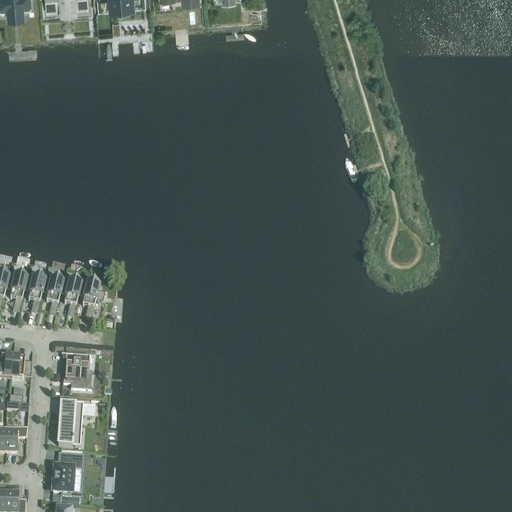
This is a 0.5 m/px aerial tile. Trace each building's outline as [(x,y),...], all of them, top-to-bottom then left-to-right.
[(22,5),(30,5),(29,0),(0,0),(0,7),(7,7),(7,11),(7,16),(8,16),(13,16),(23,15),(22,10),(22,5)] [(45,0),(46,10),(60,9),(60,13),(73,12),(73,10),(87,9),(86,0),(45,0)] [(0,312),(1,313),(9,279),(4,278),(4,276),(0,275),(0,312)] [(13,313),(19,314),(27,281),(22,279),(22,278),(12,275),(8,290),(12,291),(10,300),(15,301),(13,313)] [(31,315),(37,316),(45,282),(40,281),(40,279),(30,277),(26,292),(30,293),(28,302),(33,303),(31,315)] [(49,316),(55,318),(63,284),(58,283),(58,281),(48,279),(45,293),(48,294),(46,303),(52,305),(49,316)] [(67,318),(73,320),(81,286),(76,285),(76,283),(66,280),(63,295),(67,296),(64,305),(70,306),(67,318)] [(98,293),(99,288),(94,286),(94,285),(84,282),(81,297),(85,298),(82,307),(88,308),(85,320),(91,321),(96,303),(103,305),(105,294),(98,293)] [(0,380),(11,381),(12,379),(11,379),(13,359),(2,358),(3,353),(0,352),(0,380)] [(91,357),(62,355),(62,356),(65,356),(64,365),(66,365),(66,371),(64,370),(63,385),(72,386),(72,383),(86,384),(87,373),(88,373),(87,379),(100,380),(101,361),(89,360),(89,358),(91,358),(91,357)] [(25,360),(13,359),(11,379),(12,379),(23,380),(23,379),(31,380),(32,364),(25,363),(25,360)] [(9,405),(19,405),(22,406),(23,398),(9,397),(9,405)] [(73,436),(81,436),(82,418),(94,419),(95,407),(61,404),(58,447),(72,448),(73,436)] [(6,454),(17,454),(17,440),(26,440),(27,430),(6,429),(6,454)] [(60,456),(59,469),(55,469),(54,478),(53,478),(52,484),(54,484),(53,494),(62,494),(62,497),(71,498),(71,495),(80,495),(83,458),(60,456)] [(8,495),(6,495),(6,511),(25,511),(26,502),(18,502),(18,495),(15,495),(15,493),(8,493),(8,495)]
